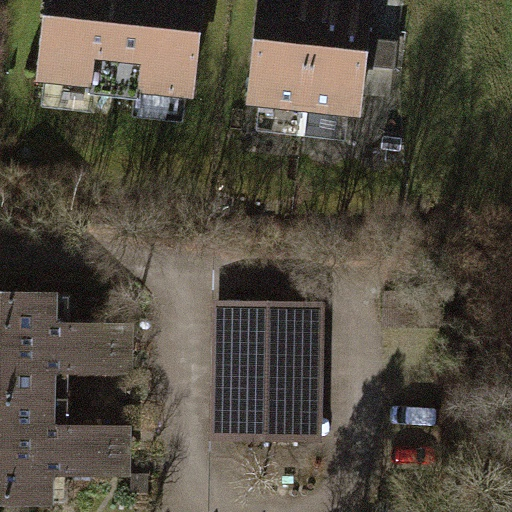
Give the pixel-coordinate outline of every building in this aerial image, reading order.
[(57,0),(46,122),(214,139),(227,0),(57,0)] [(276,0),(263,143),(322,149),(335,0),(276,0)] [(335,0),(322,149),(383,155),(390,78),(397,5),(342,0),(335,0)] [(0,302),(0,368),(78,370),(79,304),(0,302)] [(339,327),(221,325),(218,460),(336,462),(339,327)] [(0,368),(0,434),(76,436),(78,370),(0,368)] [(183,374),(183,440),(215,441),(216,374),(183,374)] [(0,434),(0,499),(75,502),(76,436),(0,434)] [(0,499),(0,511),(74,511),(75,502),(0,499)]
